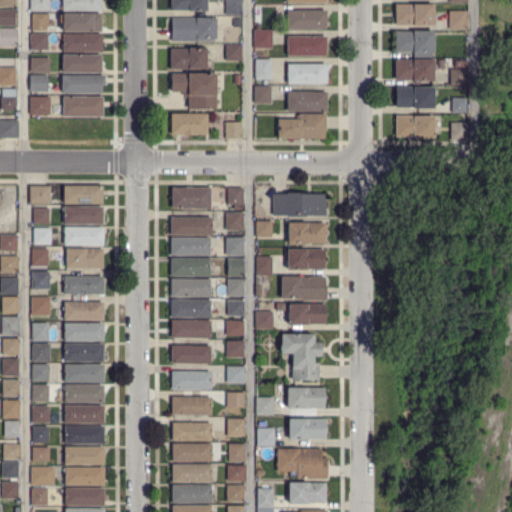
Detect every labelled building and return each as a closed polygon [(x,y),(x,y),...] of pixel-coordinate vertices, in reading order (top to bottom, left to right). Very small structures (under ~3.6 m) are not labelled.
[(29,11),(28,0),(48,0),(48,11),(29,11)] [(61,12),(60,0),(100,0),(100,11),(61,12)] [(169,12),(169,0),(204,0),(205,11),(169,12)] [(224,14),(223,0),(239,0),(239,14),(224,14)] [(431,25),(394,24),(394,3),(432,5),(431,25)] [(0,26),(0,9),(14,9),(14,26),(0,26)] [(324,28),(284,28),(284,10),(324,10),(324,28)] [(448,29),(448,12),(465,11),(465,29),(448,29)] [(60,32),(60,22),(58,22),(58,14),(98,13),(99,32),(60,32)] [(30,27),(30,15),(45,14),(44,27),(30,27)] [(170,42),(170,18),(214,18),(214,39),(195,39),(195,42),(170,42)] [(0,47),(0,29),(15,29),(15,47),(0,47)] [(252,48),(252,30),(270,30),(270,48),(252,48)] [(431,53),(393,52),(394,30),(432,32),(431,53)] [(61,52),(60,33),(101,33),(100,52),(61,52)] [(28,50),(28,34),(45,34),(46,50),(28,50)] [(324,56),(285,55),(285,36),(324,36),(324,56)] [(224,60),(224,44),(239,44),(239,60),(224,60)] [(168,69),(168,49),(205,49),(205,69),(168,69)] [(60,73),(60,55),(100,54),(100,73),(60,73)] [(48,73),(29,73),(28,58),(48,58),(48,73)] [(430,81),(393,79),(393,58),(431,60),(430,81)] [(253,79),(253,59),(269,59),(269,78),(253,79)] [(324,83),(285,83),(285,63),(325,64),(324,83)] [(0,86),(0,67),(13,67),(14,86),(0,86)] [(466,85),(448,85),(448,70),(466,70),(466,85)] [(185,110),(185,97),(181,97),(181,92),(169,92),(169,73),(215,73),(215,96),(213,96),(213,110),(185,110)] [(61,75),(104,76),(104,85),(101,86),(101,94),(62,94),(61,75)] [(30,92),(30,76),(47,76),(47,92),(30,92)] [(431,108),(394,106),(395,85),(432,87),(431,108)] [(253,103),(253,86),(268,86),(268,102),(253,103)] [(466,103),(453,103),(453,88),(467,88),(466,103)] [(325,111),(285,110),(285,91),(325,92),(325,111)] [(61,118),(61,97),(101,96),(101,117),(61,118)] [(1,97),(16,97),(16,110),(1,110),(1,97)] [(28,115),(28,97),(49,97),(49,115),(28,115)] [(169,135),(169,114),(205,114),(205,135),(169,135)] [(324,138),(275,137),(276,119),(296,119),(296,114),(324,114),(324,138)] [(431,137),(394,136),(394,115),(432,116),(431,137)] [(0,138),(0,121),(17,121),(17,138),(0,138)] [(224,138),(223,122),(239,122),(240,138),(224,138)] [(466,141),(449,140),(449,123),(467,123),(466,141)] [(62,204),(62,186),(101,186),(101,204),(62,204)] [(29,204),(29,187),(48,187),(48,203),(29,204)] [(169,208),(170,187),(208,187),(209,208),(169,208)] [(241,209),(232,209),(232,203),(225,204),(225,187),(241,187),(241,209)] [(271,215),(271,194),(323,194),(323,215),(271,215)] [(265,220),(256,219),(253,215),(253,202),(254,202),(255,203),(256,203),(257,203),(258,203),(259,204),(260,205),(261,205),(261,206),(262,206),(262,207),(263,208),(264,209),(264,210),(265,211),(265,212),(265,213),(266,214),(266,215),(266,216),(266,217),(266,218),(265,220)] [(61,225),(62,206),(102,206),(102,225),(61,225)] [(47,224),(32,224),(32,207),(47,207),(47,224)] [(224,230),(224,212),(241,212),(241,230),(224,230)] [(169,236),(169,217),(210,217),(210,235),(169,236)] [(270,237),(254,237),(254,220),(270,221),(270,237)] [(286,243),(286,222),(323,222),(323,243),(286,243)] [(62,246),(62,227),(101,227),(101,245),(62,246)] [(50,244),(32,244),(32,229),(50,228),(50,244)] [(0,251),(0,234),(16,234),(16,251),(0,251)] [(169,256),(169,237),(208,237),(208,256),(169,256)] [(224,255),(224,237),(241,237),(241,255),(224,255)] [(30,266),(29,248),(46,248),(46,266),(30,266)] [(64,269),(64,256),(61,256),(61,250),(64,251),(64,248),(100,248),(101,268),(64,269)] [(305,270),(285,269),(285,249),(304,249),(304,248),(323,248),(322,269),(305,269),(305,270)] [(17,272),(0,272),(0,256),(16,256),(17,272)] [(254,274),(254,256),(270,256),(270,274),(254,274)] [(169,277),(169,258),(208,258),(208,277),(169,277)] [(241,276),(225,276),(225,259),(241,258),(241,276)] [(30,290),(30,272),(47,272),(47,289),(30,290)] [(62,295),(62,276),(102,276),(102,295),(62,295)] [(323,300),(296,300),(296,299),(279,298),(279,276),(323,276),(323,300)] [(0,294),(0,278),(17,278),(17,294),(0,294)] [(169,298),(168,279),(208,279),(208,297),(169,298)] [(242,295),(225,295),(225,279),(242,279),(242,295)] [(0,313),(0,296),(16,296),(16,313),(0,313)] [(29,315),(29,297),(47,297),(47,315),(29,315)] [(169,318),(168,299),(208,299),(208,318),(169,318)] [(226,315),(226,300),(242,300),(242,315),(226,315)] [(62,321),(62,302),(102,302),(102,320),(62,321)] [(286,324),(286,304),(324,304),(324,324),(286,324)] [(255,329),(254,311),(271,311),(272,328),(255,329)] [(0,335),(0,317),(17,317),(17,335),(0,335)] [(169,338),(169,320),(208,320),(208,339),(169,338)] [(241,335),(224,335),(224,321),(241,321),(241,335)] [(62,342),(62,323),(102,322),(102,341),(62,342)] [(30,341),(30,323),(47,323),(47,341),(30,341)] [(315,380),(289,379),(289,366),(291,366),(291,360),(289,360),(289,352),(280,352),(280,334),(312,334),(312,342),(319,342),(319,356),(312,356),(312,365),(315,365),(315,380)] [(0,355),(0,339),(16,338),(16,355),(0,355)] [(224,357),(224,341),(241,341),(241,357),(224,357)] [(31,361),(31,343),(48,343),(48,361),(31,361)] [(62,362),(62,344),(102,344),(102,361),(62,362)] [(169,364),(169,346),(208,345),(208,364),(169,364)] [(0,375),(0,359),(16,358),(16,375),(0,375)] [(30,380),(30,364),(46,364),(46,380),(30,380)] [(63,382),(62,365),(101,364),(102,382),(63,382)] [(241,383),(224,383),(225,366),(242,367),(241,383)] [(170,389),(170,371),(208,371),(209,389),(170,389)] [(1,396),(1,380),(17,380),(17,396),(1,396)] [(47,401),(30,401),(31,385),(47,385),(47,401)] [(62,403),(62,385),(102,385),(102,403),(62,403)] [(285,408),(284,388),(323,387),(323,408),(285,408)] [(242,407),(224,407),(224,392),(242,393),(242,407)] [(169,415),(169,396),(209,396),(208,415),(169,415)] [(271,415),(254,415),(254,398),(271,397),(271,415)] [(1,418),(1,400),(17,400),(17,418),(1,418)] [(63,423),(62,405),(101,405),(101,423),(63,423)] [(31,423),(30,406),(48,406),(48,423),(31,423)] [(225,436),(225,419),(241,419),(242,436),(225,436)] [(287,439),(287,419),(324,419),(324,439),(287,439)] [(2,437),(2,421),(17,421),(17,437),(2,437)] [(170,441),(170,422),(209,422),(209,440),(170,441)] [(30,442),(30,427),(46,426),(46,442),(30,442)] [(63,444),(63,426),(102,426),(102,444),(63,444)] [(272,447),(254,446),(254,428),(272,428),(272,447)] [(1,459),(1,444),(19,444),(19,459),(1,459)] [(170,461),(170,444),(209,444),(209,461),(170,461)] [(242,462),(226,461),(227,444),(243,445),(242,462)] [(63,465),(62,447),(102,446),(102,465),(63,465)] [(30,462),(30,447),(47,447),(48,462),(30,462)] [(325,479),(294,479),(294,472),(275,471),(275,449),(319,449),(319,458),(325,458),(325,479)] [(0,478),(0,462),(16,461),(16,478),(0,478)] [(170,482),(169,465),(209,465),(209,482),(170,482)] [(242,481),(224,481),(224,465),(242,465),(242,481)] [(29,485),(29,467),(52,467),(52,484),(29,485)] [(63,485),(63,467),(101,467),(102,485),(63,485)] [(0,498),(0,482),(16,482),(16,498),(0,498)] [(323,504),(287,503),(287,482),(323,483),(323,504)] [(170,503),(170,485),(209,484),(209,503),(170,503)] [(224,502),(224,486),(241,485),(242,502),(224,502)] [(29,505),(29,488),(45,488),(45,505),(29,505)] [(63,506),(63,488),(103,488),(102,506),(63,506)] [(271,508),(255,507),(255,489),(272,489),(271,508)]
